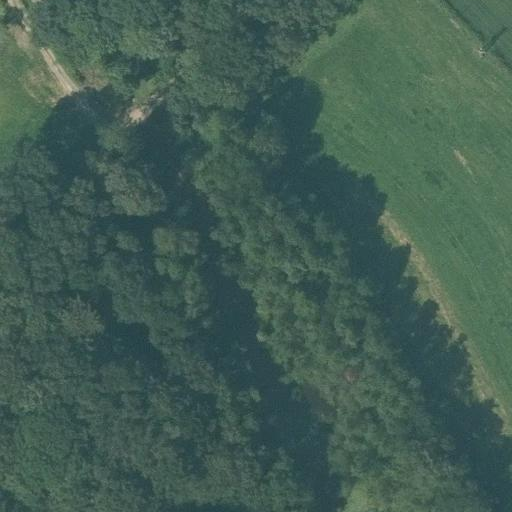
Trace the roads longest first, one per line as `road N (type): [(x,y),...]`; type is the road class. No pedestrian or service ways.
road 1 (unclassified): [(265,0),(107,151)]
road 2 (track): [(0,387),(165,511)]
road 3 (track): [(107,151),(0,282)]
